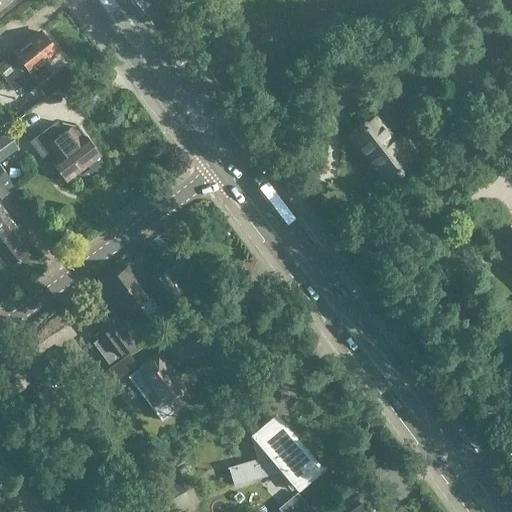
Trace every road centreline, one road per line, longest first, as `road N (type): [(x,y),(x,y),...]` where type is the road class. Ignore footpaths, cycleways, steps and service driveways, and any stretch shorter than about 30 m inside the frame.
road 1 (primary): [(491,511),(229,163)]
road 2 (residential): [(0,327),(209,179)]
road 3 (primary): [(229,163),(105,0)]
road 4 (unknown): [(169,84),(275,0)]
